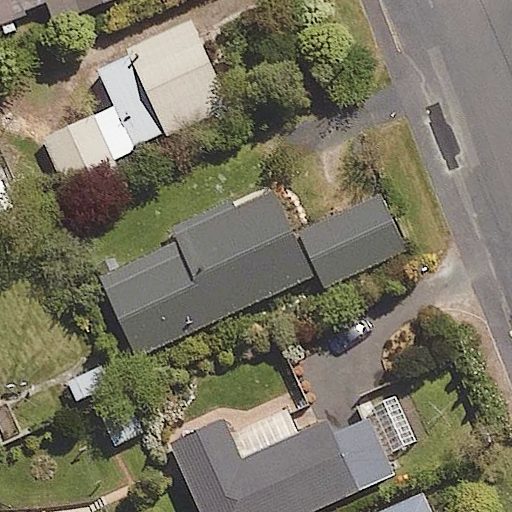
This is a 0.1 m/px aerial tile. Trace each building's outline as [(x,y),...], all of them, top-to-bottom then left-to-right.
[(0,0),(0,26),(52,8),(58,26),(132,0),(0,0)] [(235,110),(197,30),(103,75),(120,109),(47,144),(69,190),(235,110)] [(0,222),(19,214),(5,181),(0,182),(0,222)] [(304,236),(284,190),(178,237),(181,245),(105,279),(141,360),(323,279),(329,292),(410,256),(385,200),(304,236)] [(120,398),(107,371),(73,387),(87,417),(99,411),(121,401),(120,398)] [(328,511),(398,480),(390,461),(430,443),(405,388),(364,406),(372,423),(341,438),(336,426),(248,466),(230,427),(177,452),(204,511),(328,511)] [(121,401),(99,411),(120,455),(142,445),(121,401)] [(400,511),(439,511),(431,496),(400,511)]
